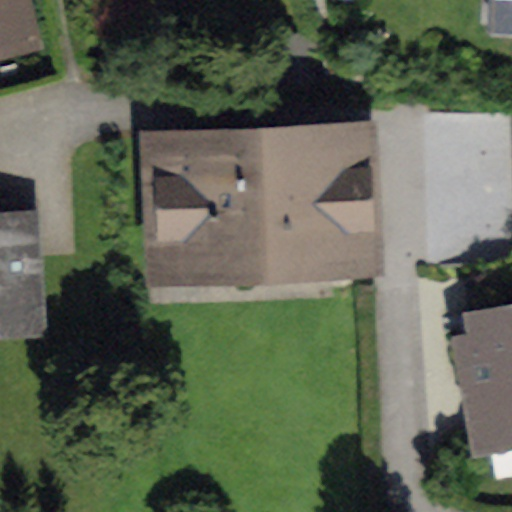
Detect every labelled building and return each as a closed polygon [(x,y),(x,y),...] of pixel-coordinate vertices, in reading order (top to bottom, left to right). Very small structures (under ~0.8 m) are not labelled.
[(20,0),(0,0),(0,50),(31,43),(20,0)] [(311,39),(275,46),(281,81),(317,75),(311,39)] [(364,269),(358,142),(289,146),(288,134),(234,136),(235,147),(209,148),(208,134),(174,135),(174,149),(155,150),(161,279),(193,277),(192,258),(329,251),(330,271),(364,269)] [(0,318),(27,318),(21,207),(0,207),(0,318)] [(511,318),(484,324),(488,345),(473,348),(489,445),(511,440),(511,318)]
